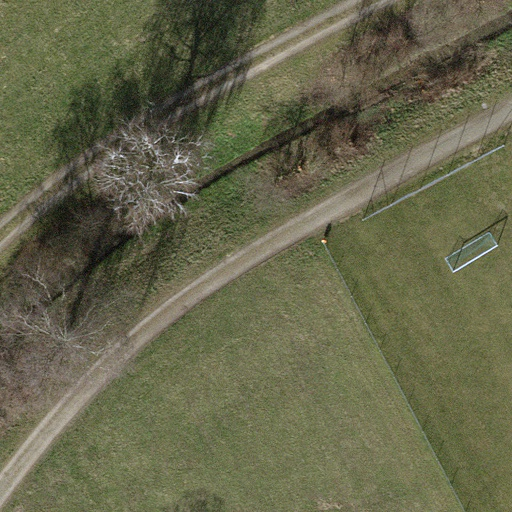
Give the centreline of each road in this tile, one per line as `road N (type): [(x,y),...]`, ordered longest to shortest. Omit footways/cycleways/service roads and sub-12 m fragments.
road 1 (track): [(511,111),(190,297),(92,379),(0,488)]
road 2 (track): [(381,0),(158,118),(0,241)]
